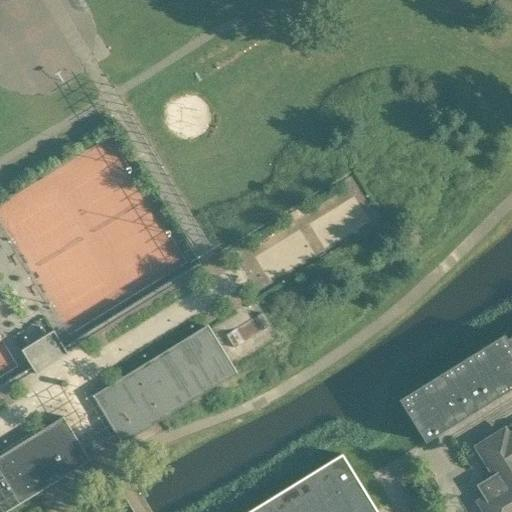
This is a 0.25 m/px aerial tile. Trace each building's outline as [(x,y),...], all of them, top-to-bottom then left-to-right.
[(265,314),(238,325),(243,336),(270,325),(265,314)] [(107,435),(114,431),(120,441),(125,438),(158,418),(159,417),(160,416),(236,370),(232,365),(211,330),(210,328),(209,327),(209,326),(107,389),(106,387),(99,375),(41,411),(49,424),(0,454),(0,469),(20,503),(28,498),(36,493),(37,492),(46,487),(69,472),(90,460),(89,458),(84,450),(91,445),(94,450),(110,441),(107,435)] [(511,387),(511,335),(509,337),(506,332),(422,384),(400,398),(426,440),(426,441),(448,427),(511,387)] [(41,411),(99,375),(92,365),(77,339),(64,347),(58,338),(26,357),(31,367),(18,374),(34,400),(41,411)] [(511,511),(511,433),(508,435),(504,429),(477,446),(495,476),(480,485),(487,497),(479,501),(485,511),(511,511)] [(377,511),(342,454),(247,511),(377,511)] [(0,511),(3,511),(20,503),(0,469),(0,511)]
